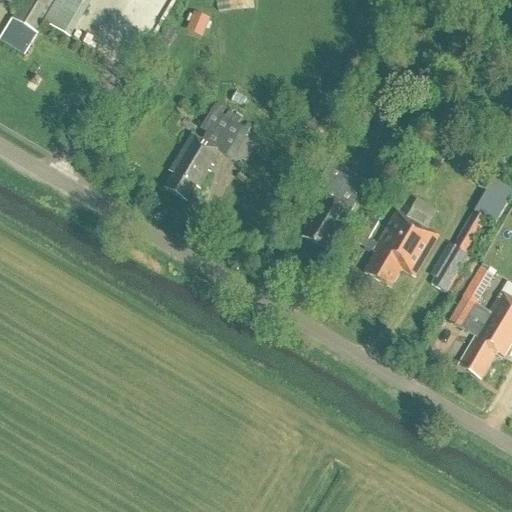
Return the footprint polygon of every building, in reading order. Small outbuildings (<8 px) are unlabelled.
[(19,0),(1,0),(1,1),(14,9),(19,0)] [(24,0),(11,22),(37,37),(44,26),(70,42),(93,3),(87,0),(24,0)] [(226,0),(219,0),(214,1),(216,13),(228,11),(226,0)] [(391,101),(429,34),(411,24),(372,91),(391,101)] [(174,31),(168,26),(165,31),(163,30),(147,54),(156,61),(173,36),(171,35),(174,31)] [(165,65),(158,61),(146,84),(152,88),(165,65)] [(215,106),(205,124),(212,128),(203,145),(192,138),(171,174),(175,176),(165,192),(187,204),(196,189),(200,191),(221,155),(232,161),(252,128),(215,106)] [(365,126),(375,113),(364,106),(355,120),(365,126)] [(301,239),(327,254),(367,186),(331,165),(314,194),(323,200),(301,239)] [(448,247),(429,279),(433,281),(430,286),(445,295),(460,267),(463,261),(465,255),(485,223),(495,228),(507,207),(511,197),(511,192),(492,182),(481,176),(475,187),(486,193),(485,195),(479,205),(474,215),(463,233),(453,250),(448,247)] [(410,212),(406,220),(396,214),(377,247),(368,242),(378,225),(368,219),(354,243),(373,254),(372,255),(375,257),(364,276),(390,291),(401,272),(415,280),(438,239),(427,232),(431,225),(410,212)] [(478,273),(463,300),(448,324),(475,340),(457,369),(480,383),(495,357),(502,361),(511,343),(511,301),(502,296),(491,315),(477,307),(492,281),(478,273)]
